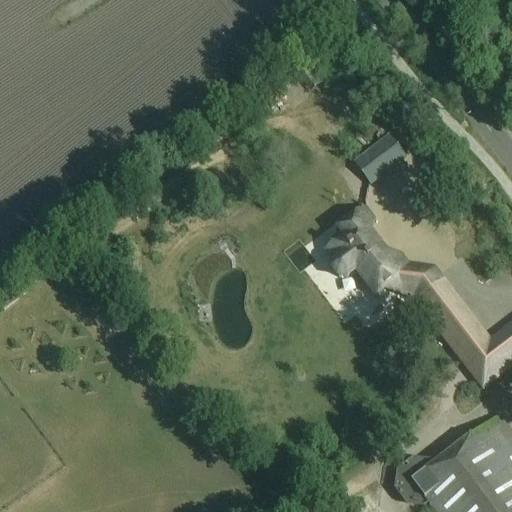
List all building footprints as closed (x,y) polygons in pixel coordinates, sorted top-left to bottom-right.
[(303,60),(270,87),(279,97),(300,80),(311,94),(322,85),(303,60)] [(330,119),(351,119),(352,96),(331,95),(330,119)] [(371,188),(407,161),(389,138),(353,165),(371,188)] [(330,263),(329,273),(337,282),(348,284),(356,278),(375,303),(384,297),(405,300),(409,297),(483,395),(511,372),(511,323),(490,340),(439,272),(436,269),(435,270),(409,265),(401,256),(388,254),(375,237),(368,228),(374,224),(365,211),(364,210),(358,214),(356,216),(335,232),(341,241),(333,247),(340,256),(330,263)] [(511,511),(511,433),(501,419),(412,486),(431,511),(511,511)]
